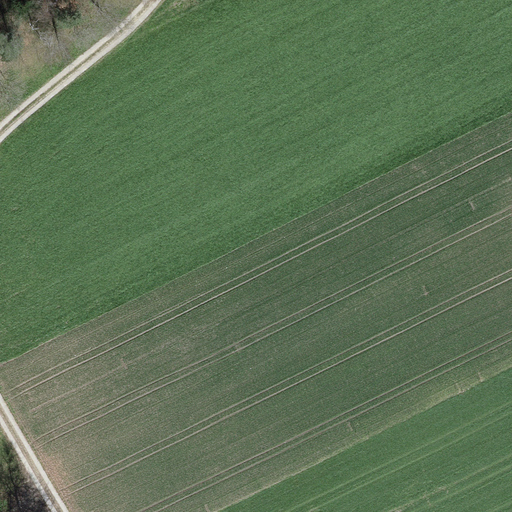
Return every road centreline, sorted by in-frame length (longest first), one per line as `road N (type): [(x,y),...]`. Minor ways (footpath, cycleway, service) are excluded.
road 1 (track): [(0,134),(151,0)]
road 2 (track): [(68,511),(0,396)]
